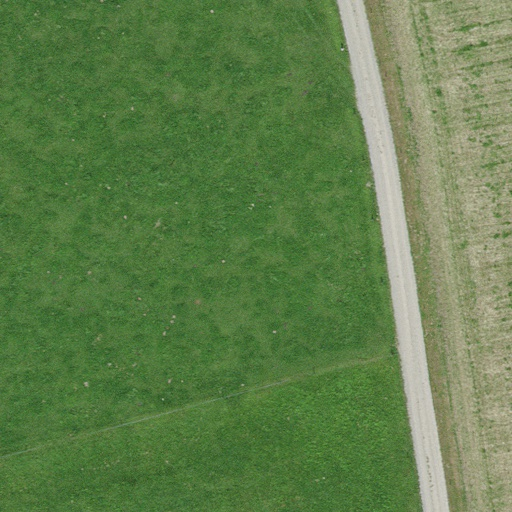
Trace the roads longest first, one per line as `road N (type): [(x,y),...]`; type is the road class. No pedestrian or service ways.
road 1 (track): [(360,0),(440,511)]
road 2 (track): [(367,28),(490,0)]
